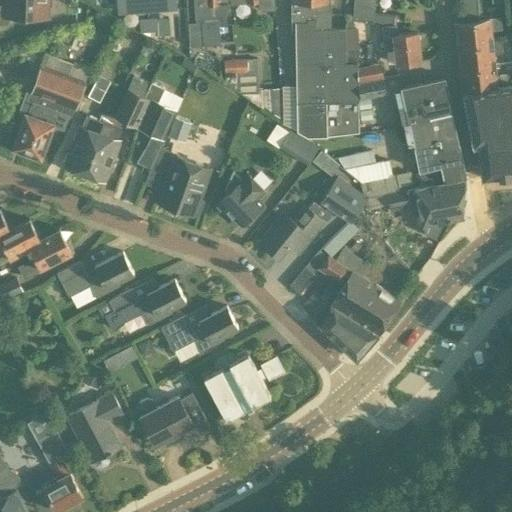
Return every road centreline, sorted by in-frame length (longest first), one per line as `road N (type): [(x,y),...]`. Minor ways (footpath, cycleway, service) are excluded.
road 1 (residential): [(358,389),(232,262),(0,179)]
road 2 (residential): [(493,238),(453,89),(444,0)]
road 3 (secondary): [(157,511),(305,431),(358,389)]
road 4 (secondary): [(358,389),(493,238)]
